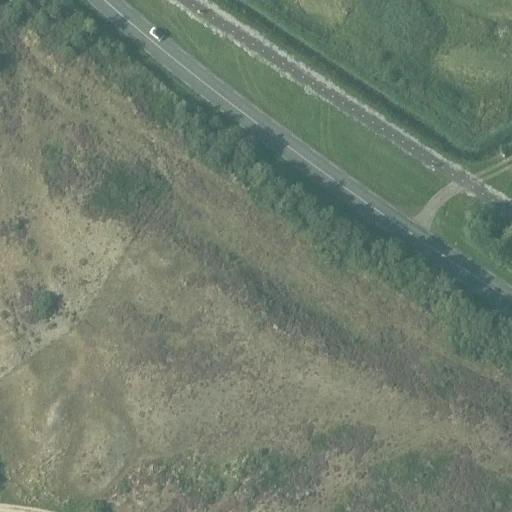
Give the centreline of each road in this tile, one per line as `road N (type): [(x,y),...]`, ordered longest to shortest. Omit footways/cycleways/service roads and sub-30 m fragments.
road 1 (secondary): [(511,300),(297,153),(99,0)]
road 2 (track): [(415,236),(436,205),(511,162)]
